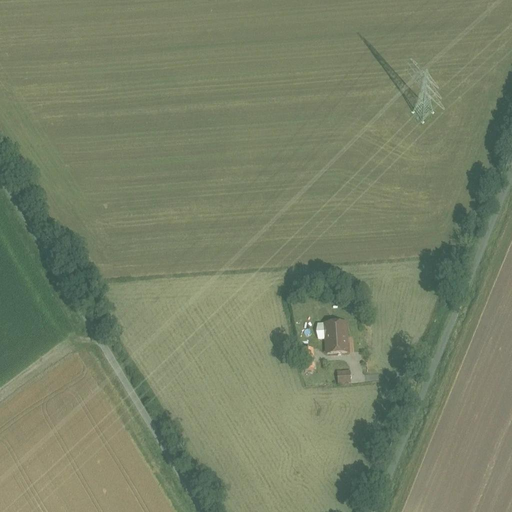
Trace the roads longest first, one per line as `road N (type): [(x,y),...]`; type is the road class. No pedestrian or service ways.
road 1 (unclassified): [(205,511),(0,175)]
road 2 (unclassified): [(511,173),(375,511)]
road 3 (unknown): [(323,295),(472,272)]
